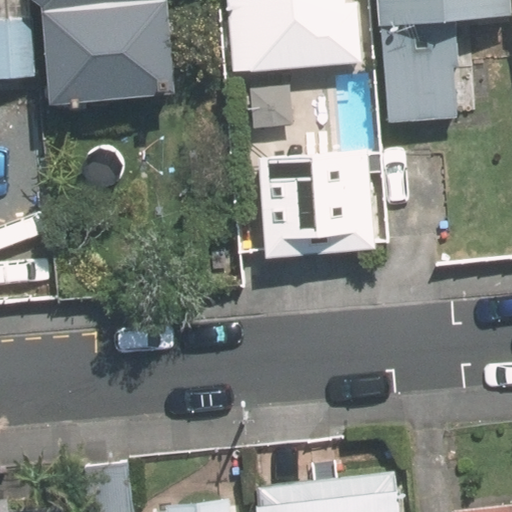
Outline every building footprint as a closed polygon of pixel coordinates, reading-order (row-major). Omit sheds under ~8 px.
[(175,0),(50,0),(54,99),(179,94),(175,0)] [(242,0),(245,62),(375,57),(372,0),(242,0)] [(511,0),(388,0),(395,108),(472,103),(467,9),(511,6),(511,0)] [(387,141),(266,150),(273,250),(394,241),(387,141)] [(410,511),(407,467),(268,477),(271,511),(410,511)] [(233,511),(232,484),(173,489),(174,511),(233,511)] [(86,511),(86,488),(0,493),(0,511),(86,511)] [(511,511),(511,493),(475,495),(476,511),(511,511)]
